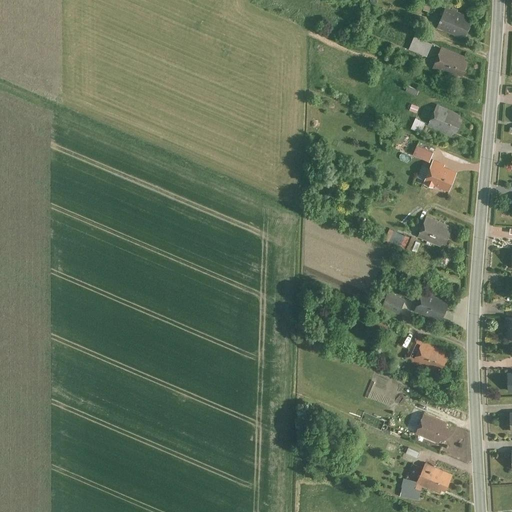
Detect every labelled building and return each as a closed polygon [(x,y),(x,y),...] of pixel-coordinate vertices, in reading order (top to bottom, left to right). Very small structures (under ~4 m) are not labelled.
[(473,15),(449,5),(440,26),(463,36),(464,33),(468,34),(474,20),(471,19),(473,15)] [(416,34),(411,47),(430,54),(435,41),(416,34)] [(469,55),(444,45),(436,66),(456,74),(458,71),(466,74),(471,60),(467,59),(469,55)] [(410,84),(408,90),(419,93),(421,88),(410,84)] [(463,111),(439,101),(429,123),(454,134),(456,130),(459,131),(464,119),(461,117),(463,111)] [(413,127),(423,131),(428,120),(418,116),(413,127)] [(415,153),(432,160),(436,149),(418,143),(415,153)] [(448,162),(436,157),(425,181),(437,187),(439,184),(452,190),(460,171),(447,164),(448,162)] [(450,227),(452,223),(429,213),(419,236),(444,246),(446,241),(449,242),(454,229),(450,227)] [(404,243),(406,231),(390,228),(388,239),(404,243)] [(453,299),(425,288),(416,308),(444,320),(453,299)] [(390,290),(385,305),(403,311),(408,296),(390,290)] [(379,314),(376,320),(391,328),(394,322),(379,314)] [(449,347),(416,334),(407,357),(437,368),(439,364),(445,366),(450,353),(447,352),(449,347)] [(450,420),(426,410),(417,432),(441,442),(443,438),(447,440),(452,426),(448,424),(450,420)] [(419,456),(421,450),(411,445),(408,451),(419,456)] [(447,493),(456,472),(428,460),(419,481),(447,493)]
